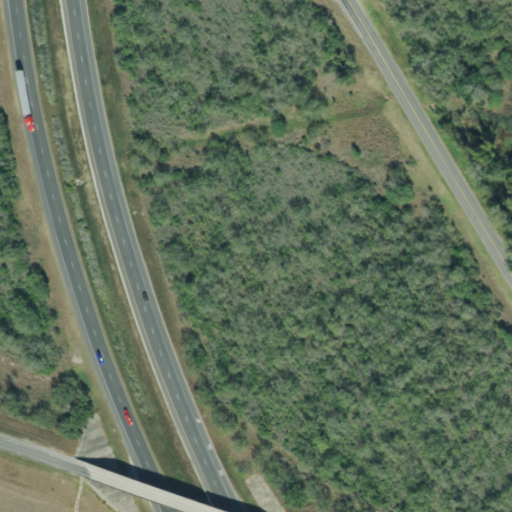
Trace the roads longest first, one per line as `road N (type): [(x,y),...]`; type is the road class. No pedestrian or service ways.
road 1 (motorway): [(230,511),(191,436),(111,202),(77,0)]
road 2 (motorway): [(12,0),(38,148),(161,511)]
road 3 (tertiary): [(511,270),(352,0)]
road 4 (motorway): [(216,511),(86,468)]
